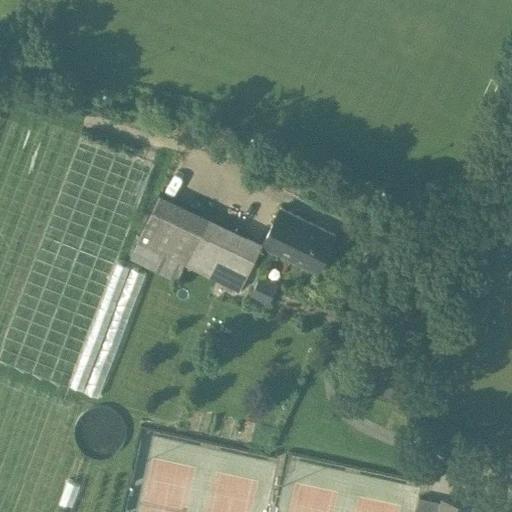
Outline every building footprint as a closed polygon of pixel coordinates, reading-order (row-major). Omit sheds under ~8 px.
[(240,290),(262,244),(261,244),(263,241),(160,192),(137,240),(138,241),(130,257),(174,278),(182,262),(240,290)] [(261,244),(262,244),(318,272),(337,234),(280,206),(263,241),(261,244)] [(269,304),(279,282),(260,273),(250,295),(269,304)] [(129,425),(129,424),(128,419),(127,414),(125,410),(122,406),(118,403),(113,400),(108,399),(104,398),(99,398),(93,400),(88,403),(85,406),(82,410),(79,414),(78,419),(77,423),(78,428),(79,433),(81,437),(84,441),(88,445),(92,447),(97,449),(102,450),(107,449),(111,448),(117,445),(121,442),(124,439),(127,434),(128,430),(129,425)] [(472,511),(474,506),(466,504),(441,499),(441,502),(420,497),(417,511),(418,511),(472,511)]
